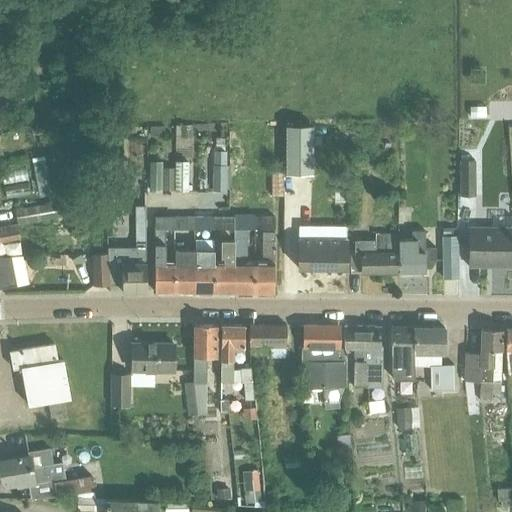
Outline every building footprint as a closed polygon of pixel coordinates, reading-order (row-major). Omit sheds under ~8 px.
[(90,43),(55,47),(57,59),(92,55),(90,43)] [(0,116),(20,113),(15,85),(0,87),(0,116)] [(486,107),(471,107),(471,116),(486,116),(486,107)] [(181,137),(192,137),(191,125),(181,125),(181,137)] [(313,145),(313,126),(286,126),(286,144),(286,174),(299,174),(313,174),(313,145)] [(165,135),(165,127),(150,127),(150,135),(165,135)] [(212,154),(213,194),(226,194),(226,168),(227,168),(227,154),(212,154)] [(475,159),(461,159),(461,195),(475,195),(475,159)] [(150,161),(150,190),(151,190),(162,190),(163,167),(163,162),(150,161)] [(35,166),(40,197),(54,195),(48,163),(35,166)] [(175,170),(175,193),(175,194),(188,194),(188,164),(175,163),(175,170)] [(272,196),(284,196),(284,172),(272,172),(272,196)] [(0,193),(21,190),(18,176),(0,179),(0,193)] [(16,209),(18,223),(67,215),(65,201),(16,209)] [(137,248),(108,247),(108,253),(110,285),(122,285),(122,292),(146,292),(146,254),(145,254),(145,242),(145,222),(145,216),(145,209),(136,209),(136,216),(137,243),(137,248)] [(174,227),(174,215),(155,215),(154,290),(159,290),(159,292),(175,292),(175,261),(165,261),(165,227),(174,227)] [(174,215),(174,227),(194,227),(194,216),(174,215)] [(214,216),(194,216),(194,227),(213,228),(214,216)] [(234,216),(214,216),(213,228),(234,228),(234,216)] [(254,216),(234,216),(234,228),(235,228),(247,228),(254,228),(254,216)] [(274,217),(254,216),(254,228),(274,228),(274,217)] [(0,242),(20,238),(18,223),(0,226),(0,228),(0,231),(0,242)] [(299,227),(299,239),(299,267),(347,268),(348,252),(347,251),(348,228),(299,227)] [(234,241),(234,262),(234,293),(254,293),(254,262),(246,262),(247,228),(235,228),(235,234),(234,241)] [(511,230),(469,229),(468,266),(482,266),(482,264),(511,265),(511,230)] [(399,240),(400,271),(427,271),(426,260),(437,260),(437,247),(426,247),(426,231),(413,231),(413,239),(399,240)] [(266,262),(254,262),(254,293),(269,293),(269,291),(274,291),(275,242),(275,233),(263,233),(262,258),(266,258),(266,262)] [(400,271),(399,240),(399,235),(376,235),(377,241),(356,241),(356,254),(352,254),(352,272),(400,271)] [(445,278),(459,278),(458,236),(444,236),(445,278)] [(224,261),(215,261),(214,293),(234,293),(234,262),(234,241),(221,240),(221,257),(224,257),(224,261)] [(175,250),(175,261),(175,292),(195,293),(195,250),(175,250)] [(214,250),(195,250),(195,293),(214,293),(215,261),(214,261),(214,250)] [(108,253),(93,254),(95,285),(109,285),(110,285),(108,253)] [(25,281),(21,259),(19,258),(10,258),(0,257),(0,285),(8,284),(25,281)] [(80,257),(71,262),(75,270),(84,264),(80,257)] [(217,325),(195,325),(194,383),(199,415),(206,414),(207,357),(217,357),(217,325)] [(222,326),(222,361),(221,380),(234,380),(234,361),(234,347),(245,347),(245,326),(222,326)] [(287,326),(251,326),(251,347),(272,347),(272,357),(287,357),(287,354),(287,326)] [(306,326),(302,326),(302,359),(302,363),(306,363),(305,390),(324,389),(325,404),(340,403),(344,387),(346,388),(346,385),(346,375),(346,363),(342,346),(340,347),(340,326),(323,326),(306,326)] [(363,326),(346,326),(346,348),(347,352),(355,352),(355,375),(355,385),(367,385),(369,385),(369,388),(384,388),(384,346),(381,346),(381,327),(363,326)] [(417,365),(415,328),(415,327),(393,327),(393,372),(395,372),(395,379),(417,379),(417,365)] [(446,328),(415,328),(417,365),(432,365),(432,389),(456,389),(456,365),(443,365),(443,353),(447,353),(446,328)] [(503,330),(482,329),(482,354),(467,353),(466,381),(481,381),(480,399),(492,400),(493,393),(501,393),(501,382),(493,382),(494,351),(503,351),(503,330)] [(59,361),(56,344),(11,352),(14,368),(22,367),(29,405),(48,402),(51,418),(62,416),(60,400),(70,398),(63,360),(59,361)] [(174,344),(132,344),(132,369),(155,370),(174,370),(174,344)] [(247,400),(255,400),(252,368),(242,369),(243,383),(245,383),(247,400)] [(129,407),(130,377),(112,377),(111,407),(129,407)] [(199,415),(194,383),(186,384),(191,416),(199,415)] [(385,399),(370,401),(372,412),(386,411),(385,399)] [(230,401),(220,401),(220,413),(230,413),(230,401)] [(411,407),(397,407),(398,427),(412,426),(411,407)] [(255,408),(244,409),(245,420),(256,419),(255,408)] [(28,456),(0,460),(0,468),(3,487),(19,484),(19,487),(28,485),(29,487),(55,483),(65,481),(62,463),(53,465),(50,448),(27,452),(28,456)] [(243,450),(233,451),(234,460),(244,459),(243,450)] [(65,481),(55,483),(57,498),(95,491),(93,476),(65,481)] [(259,482),(244,483),(246,504),(261,502),(259,482)] [(230,487),(217,488),(218,498),(231,497),(230,487)] [(502,507),(511,506),(511,488),(498,489),(499,501),(502,501),(502,507)] [(329,490),(330,508),(342,507),(341,489),(329,490)] [(267,491),(267,502),(279,503),(280,492),(267,491)] [(158,511),(159,502),(106,500),(106,499),(78,498),(77,511),(105,511),(158,511)] [(448,499),(447,509),(462,509),(463,500),(448,499)] [(408,500),(408,511),(424,511),(424,500),(408,500)]
